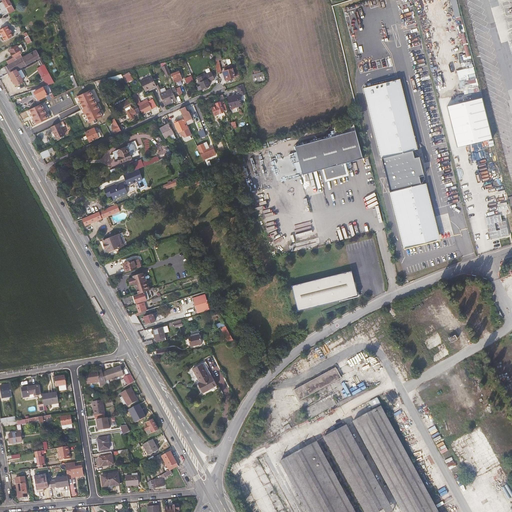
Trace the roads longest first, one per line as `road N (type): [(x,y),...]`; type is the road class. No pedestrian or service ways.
road 1 (residential): [(511,254),(403,291),(317,337),(257,389),(226,451)]
road 2 (tertiary): [(196,450),(39,170)]
road 3 (tertiary): [(0,116),(129,354)]
road 4 (residential): [(39,170),(219,90)]
road 5 (residential): [(73,364),(94,501)]
road 6 (unknown): [(496,259),(456,163),(451,130)]
